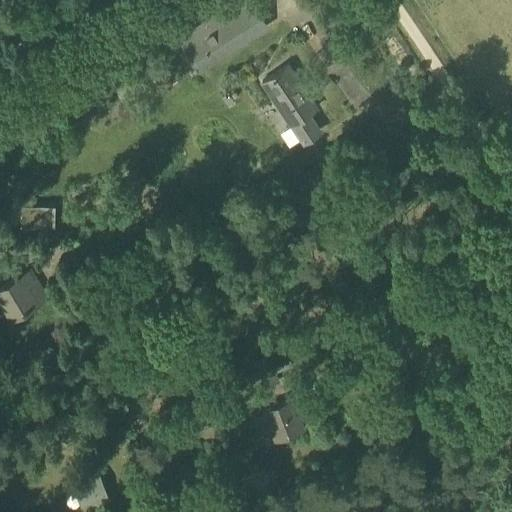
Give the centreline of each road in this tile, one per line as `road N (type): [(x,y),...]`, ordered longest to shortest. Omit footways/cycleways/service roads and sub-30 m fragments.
road 1 (track): [(511,200),(380,0)]
road 2 (track): [(0,94),(145,0)]
